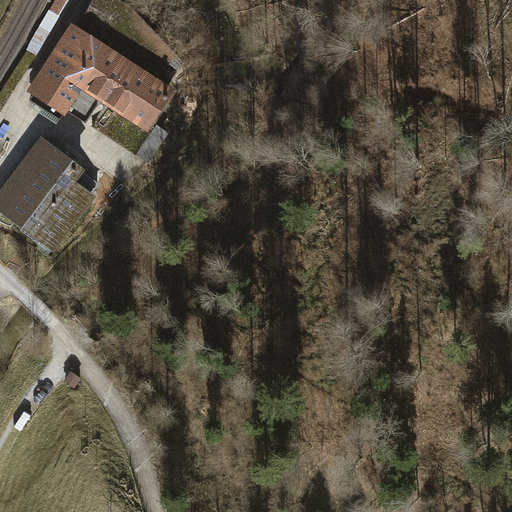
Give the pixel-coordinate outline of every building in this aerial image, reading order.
[(67,0),(55,0),(47,16),(28,49),(37,56),(67,0)] [(115,0),(91,0),(77,28),(161,81),(178,56),(128,6),(115,0)] [(77,28),(71,24),(26,93),(64,117),(80,91),(104,106),(146,133),(176,90),(161,81),(77,28)] [(146,133),(104,106),(91,126),(147,163),(161,142),(146,133)] [(84,169),(40,135),(0,186),(0,214),(50,254),(93,198),(74,183),(84,169)]
